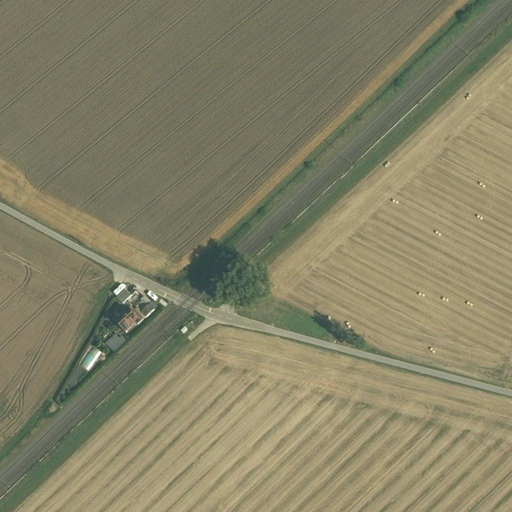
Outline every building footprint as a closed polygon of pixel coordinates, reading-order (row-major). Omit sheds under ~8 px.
[(123,305),(131,297),(126,291),(117,300),(123,305)] [(146,300),(136,309),(141,314),(153,304),(146,300)] [(153,304),(141,314),(146,320),(155,312),(154,310),(156,308),(153,304)] [(129,311),(127,310),(114,322),(126,334),(136,324),(138,322),(129,311)] [(136,324),(138,326),(143,322),(130,310),(129,311),(138,322),(136,324)] [(117,334),(107,345),(116,354),(127,343),(117,334)]
